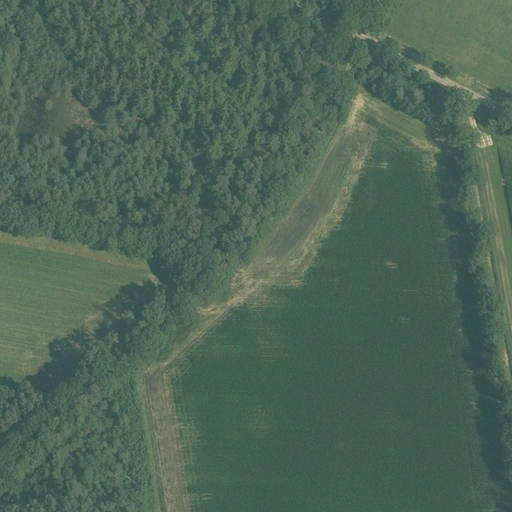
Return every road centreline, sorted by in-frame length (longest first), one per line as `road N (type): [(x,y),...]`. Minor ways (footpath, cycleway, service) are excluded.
road 1 (track): [(0,470),(213,262),(296,153),(364,38)]
road 2 (unclassified): [(511,119),(364,38)]
